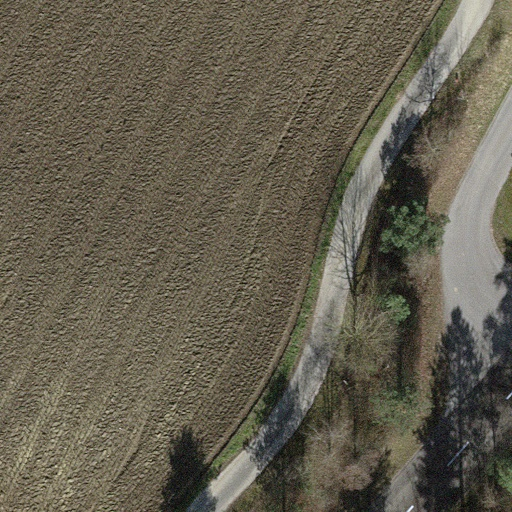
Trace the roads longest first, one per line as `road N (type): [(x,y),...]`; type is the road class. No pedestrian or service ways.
road 1 (track): [(490,0),(364,189),(321,357),(289,427),(214,511)]
road 2 (track): [(511,336),(481,299),(469,269),(477,203),(511,127)]
road 3 (tertiary): [(511,392),(409,511)]
